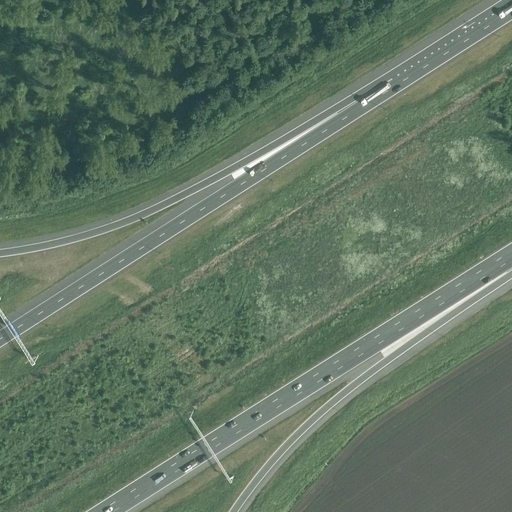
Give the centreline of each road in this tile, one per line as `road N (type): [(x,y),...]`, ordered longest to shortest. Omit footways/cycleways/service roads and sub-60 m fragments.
road 1 (motorway): [(108,511),(511,259)]
road 2 (motorway): [(396,85),(0,341)]
road 3 (motorway): [(396,85),(135,219),(0,254)]
road 4 (motorway): [(238,511),(296,437),(511,272)]
road 5 (motorway): [(511,11),(396,85)]
